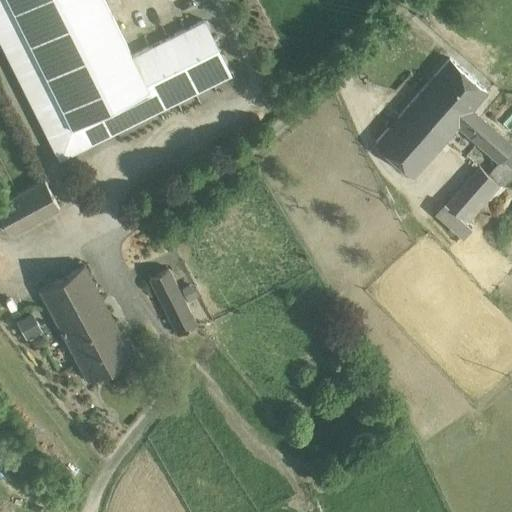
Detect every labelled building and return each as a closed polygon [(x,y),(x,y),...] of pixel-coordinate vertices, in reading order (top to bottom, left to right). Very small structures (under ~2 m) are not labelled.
[(132,56),(103,0),(0,0),(0,35),(61,158),(230,74),(204,21),(132,56)] [(488,91),(449,57),(428,81),(468,115),(459,125),(477,141),(490,125),(472,110),(488,91)] [(428,81),(376,142),(415,176),(459,125),(468,115),(428,81)] [(511,171),(511,143),(490,125),(477,141),(500,160),(488,174),(500,185),(511,171)] [(479,167),(446,205),(467,224),(500,185),(488,174),(479,167)] [(45,180),(0,204),(0,213),(11,235),(60,208),(45,180)] [(110,312),(85,266),(41,290),(66,336),(110,312)] [(198,322),(169,268),(149,279),(178,333),(198,322)] [(17,317),(25,336),(41,329),(33,310),(17,317)] [(110,312),(66,336),(89,378),(133,354),(110,312)] [(0,428),(11,417),(0,405),(0,428)]
